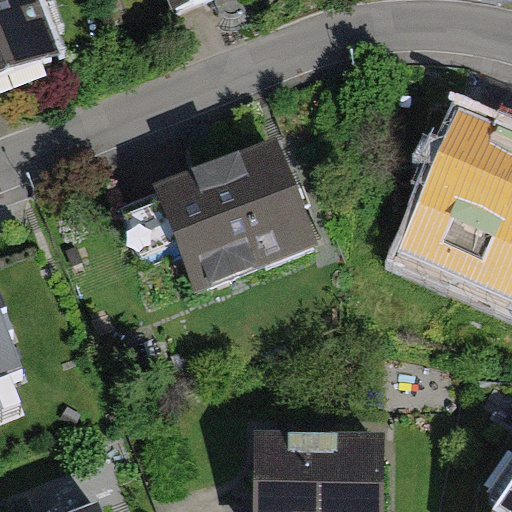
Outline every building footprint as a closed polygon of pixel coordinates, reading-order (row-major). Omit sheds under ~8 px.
[(0,0),(0,86),(60,65),(36,0),(0,0)] [(165,0),(172,18),(217,0),(165,0)] [(511,118),(467,98),(398,246),(511,298),(511,118)] [(154,190),(196,295),(319,246),(277,141),(154,190)] [(0,385),(24,376),(10,340),(15,338),(0,298),(0,385)] [(388,511),(388,420),(256,422),(257,511),(388,511)]
